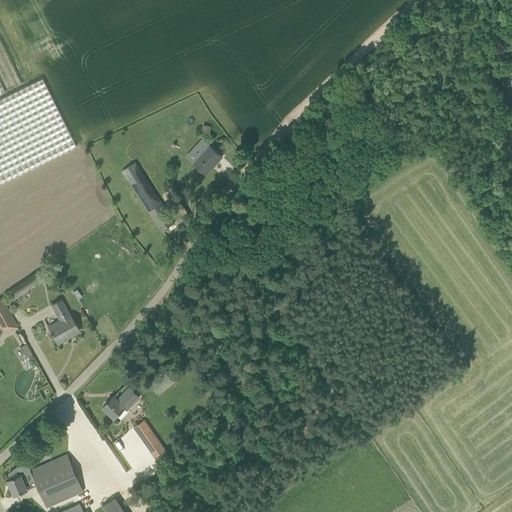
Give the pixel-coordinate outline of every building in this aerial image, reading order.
[(42,78),(0,99),(0,184),(76,146),(42,78)] [(194,163),(206,174),(222,156),(210,145),(194,163)] [(122,171),(162,231),(175,223),(136,162),(122,171)] [(44,272),(9,296),(12,301),(37,283),(39,286),(48,278),(44,272)] [(48,327),(57,343),(79,331),(70,315),(61,300),(51,305),(60,321),(48,327)] [(18,327),(8,309),(0,313),(0,319),(7,331),(16,326),(17,328),(18,327)] [(32,354),(26,342),(20,346),(26,357),(32,354)] [(160,393),(173,381),(165,371),(151,383),(160,393)] [(105,405),(103,407),(115,418),(125,408),(127,409),(140,396),(130,387),(118,400),(114,396),(109,401),(108,400),(104,404),(105,405)] [(154,455),(164,448),(144,420),(134,427),(154,455)] [(15,495),(28,490),(25,484),(35,480),(47,507),(84,491),(68,454),(31,470),(31,471),(21,475),(8,480),(15,495)] [(125,511),(117,495),(103,502),(107,511),(125,511)]
